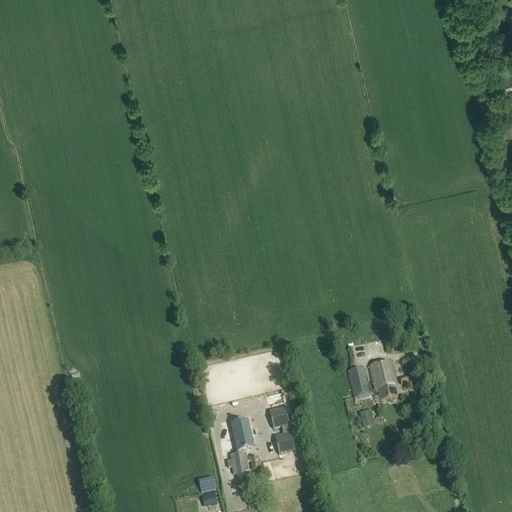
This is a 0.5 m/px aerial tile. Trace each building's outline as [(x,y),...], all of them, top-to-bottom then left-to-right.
[(498,69),(500,75),(507,74),(505,67),(498,69)] [(511,72),(507,74),(500,75),(503,88),(511,86),(511,72)] [(395,387),(398,386),(392,362),(368,368),(374,392),(377,392),(380,403),(397,399),(395,387)] [(353,400),(369,396),(363,369),(347,373),(353,400)] [(409,384),(408,377),(399,379),(401,386),(409,384)] [(285,409),(269,412),(273,430),(282,428),(283,436),(275,438),(279,455),(295,452),(285,409)] [(363,429),(374,426),(370,411),(359,414),(363,429)] [(237,454),(254,450),(249,421),(231,425),(233,433),(235,433),(237,441),(234,441),(235,446),(238,445),(238,450),(236,450),(237,454)] [(230,457),(231,462),(228,463),(229,467),(232,467),(233,475),(237,475),(239,488),(247,486),(245,472),(248,471),(244,454),(230,457)] [(251,471),(259,470),(257,458),(249,459),(251,471)] [(216,506),(214,496),(201,498),(203,508),(216,506)]
